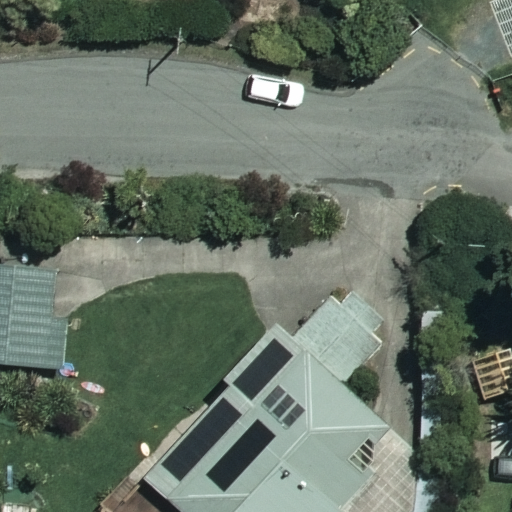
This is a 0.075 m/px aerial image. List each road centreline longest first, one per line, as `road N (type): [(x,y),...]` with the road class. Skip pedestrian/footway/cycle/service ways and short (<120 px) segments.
road 1 (residential): [(411,148),(0,131)]
road 2 (unknown): [(411,148),(451,59),(511,19)]
